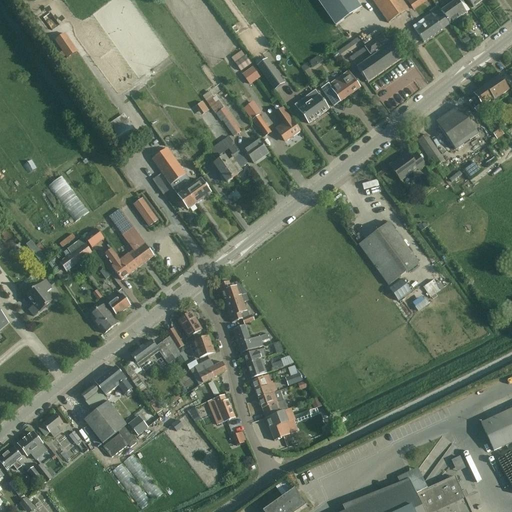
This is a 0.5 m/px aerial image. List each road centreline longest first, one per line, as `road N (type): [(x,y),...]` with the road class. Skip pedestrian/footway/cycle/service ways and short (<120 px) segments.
road 1 (tertiary): [(192,285),(511,35)]
road 2 (unclassified): [(271,474),(511,357)]
road 3 (tertiary): [(0,435),(192,285)]
road 4 (unclassified): [(271,474),(247,428),(220,334),(192,285)]
road 5 (unknown): [(305,511),(378,457),(450,422)]
